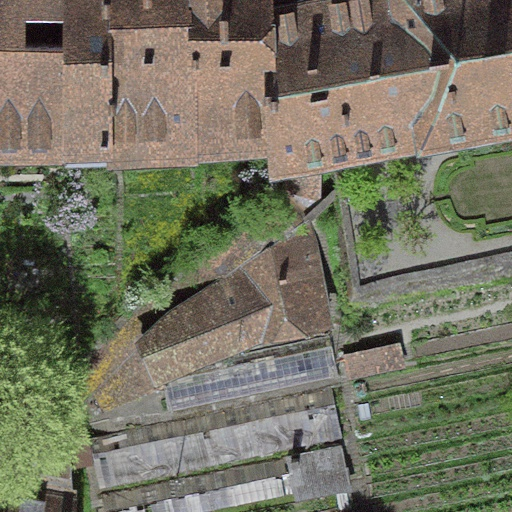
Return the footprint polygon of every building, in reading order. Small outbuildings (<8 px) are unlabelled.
[(62,150),(65,150),(66,0),(0,0),(0,133),(61,132),(62,150)] [(113,152),(113,149),(112,149),(110,131),(109,131),(108,0),(66,0),(65,150),(65,155),(113,152)] [(193,126),(188,0),(108,0),(109,131),(110,131),(112,149),(113,149),(121,148),(119,129),(189,126),(190,143),(193,143),(193,140),(194,140),(193,126)] [(269,10),(268,0),(188,0),(193,126),(231,123),(232,138),(269,136),(272,160),(276,159),(272,116),(266,10),(269,10)] [(424,131),(397,0),(321,0),(283,7),(269,10),(266,10),(272,116),(276,159),(298,155),(322,150),(333,148),(424,131)] [(511,0),(397,0),(424,131),(424,133),(511,117),(511,0)] [(320,201),(322,150),(298,155),(276,159),(285,199),(130,315),(56,390),(64,398),(76,410),(96,392),(124,362),(145,340),(142,337),(182,309),(233,274),(273,241),(307,214),(320,201)] [(273,241),(233,274),(249,331),(327,314),(307,214),(273,241)] [(249,331),(233,274),(182,309),(142,337),(145,340),(156,368),(249,331)] [(168,411),(339,376),(335,355),(330,334),(210,360),(211,364),(160,375),(163,383),(168,411)] [(156,368),(145,340),(124,362),(96,392),(105,408),(163,383),(160,375),(156,368)] [(332,388),(87,439),(97,488),(342,437),(337,412),(332,388)] [(68,511),(69,504),(64,420),(14,464),(0,478),(0,511),(68,511)] [(339,444),(101,494),(104,511),(196,511),(322,486),(322,485),(346,480),(343,462),(339,444)]
